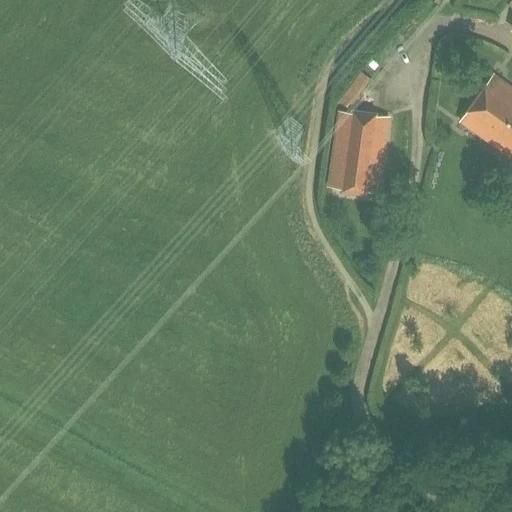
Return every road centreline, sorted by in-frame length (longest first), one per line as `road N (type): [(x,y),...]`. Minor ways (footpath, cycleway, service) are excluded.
road 1 (track): [(373,322),(411,177),(432,22)]
road 2 (track): [(449,511),(365,416),(359,372),(373,322)]
